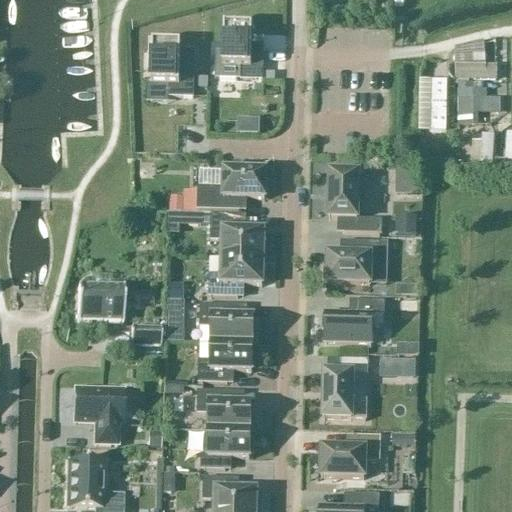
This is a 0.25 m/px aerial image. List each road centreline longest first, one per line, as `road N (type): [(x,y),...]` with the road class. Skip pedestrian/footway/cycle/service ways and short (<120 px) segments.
road 1 (residential): [(281,511),(297,0)]
road 2 (residential): [(1,511),(8,319),(46,319),(42,511)]
